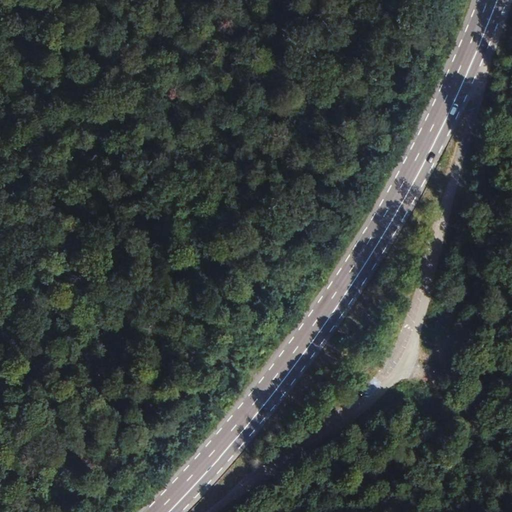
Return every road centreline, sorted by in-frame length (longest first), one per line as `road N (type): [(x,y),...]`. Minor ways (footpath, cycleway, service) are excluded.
road 1 (primary): [(163,511),(272,386),(362,259),(446,108),(492,0)]
road 2 (track): [(0,351),(471,365)]
